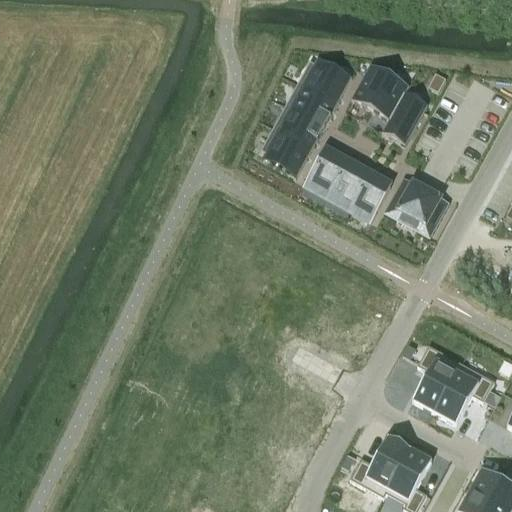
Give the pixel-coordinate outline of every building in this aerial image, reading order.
[(309,66),(297,89),(336,110),(351,82),(350,82),(347,87),(314,69),(317,64),(316,63),(313,68),(309,66)] [(369,70),(350,104),(370,115),(389,80),(369,70)] [(389,80),(370,115),(388,125),(388,126),(403,99),(404,100),(409,91),(389,80)] [(487,102),(510,111),(511,105),(511,86),(496,80),(487,102)] [(297,89),(285,111),(324,132),(336,110),(297,89)] [(388,125),(381,137),(405,150),(427,110),(426,110),(425,111),(404,100),(403,99),(388,126),(388,125)] [(285,111),(273,133),(311,155),(324,132),(285,111)] [(273,133),(260,156),(264,158),(261,163),(262,164),(265,159),(298,177),(295,182),(296,183),(311,155),(273,133)] [(323,154),(303,190),(304,191),(304,190),(326,202),(345,167),(323,155),(324,155),(323,154)] [(345,167),(326,202),(348,214),(367,180),(345,167)] [(367,180),(348,214),(370,227),(371,227),(390,192),(390,191),(389,192),(367,180)] [(403,182),(399,190),(409,195),(413,188),(403,182)] [(397,217),(393,224),(419,238),(423,231),(427,224),(431,217),(435,210),(439,203),(413,188),(409,195),(405,202),(401,209),(397,217)] [(399,190),(395,197),(405,202),(409,195),(399,190)] [(395,197),(391,204),(401,209),(405,202),(395,197)] [(439,203),(435,210),(445,215),(449,208),(439,203)] [(391,204),(387,211),(397,217),(401,209),(391,204)] [(435,210),(431,217),(441,222),(445,215),(435,210)] [(387,211),(383,218),(393,224),(397,217),(387,211)] [(431,217),(427,224),(437,230),(441,222),(431,217)] [(427,224),(423,231),(433,237),(437,230),(427,224)] [(388,231),(379,254),(412,267),(421,243),(388,231)] [(423,231),(419,238),(429,244),(430,244),(433,237),(423,231)] [(408,350),(402,361),(409,365),(415,354),(408,350)] [(428,378),(412,406),(434,419),(461,370),(428,351),(417,372),(428,378)] [(461,370),(434,419),(456,431),(472,402),(483,408),(494,388),(461,370)] [(361,465),(349,485),(383,504),(385,500),(384,499),(409,455),(387,442),(372,471),(361,465)] [(409,455),(384,499),(385,500),(405,511),(404,511),(420,511),(427,501),(416,495),(431,467),(409,455)] [(347,461),(341,471),(348,475),(354,465),(347,461)] [(482,475),(469,497),(496,511),(511,511),(511,487),(510,491),(482,475)] [(496,511),(469,497),(461,511),(496,511)]
